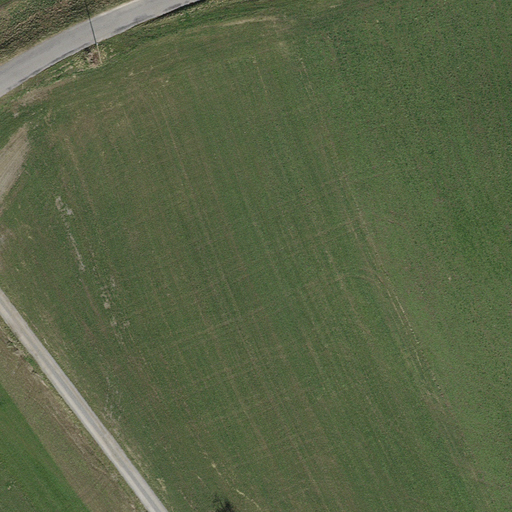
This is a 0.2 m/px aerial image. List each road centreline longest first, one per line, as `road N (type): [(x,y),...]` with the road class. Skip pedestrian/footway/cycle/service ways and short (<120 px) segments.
road 1 (track): [(0,300),(165,511)]
road 2 (unclassified): [(165,0),(67,42),(0,83)]
